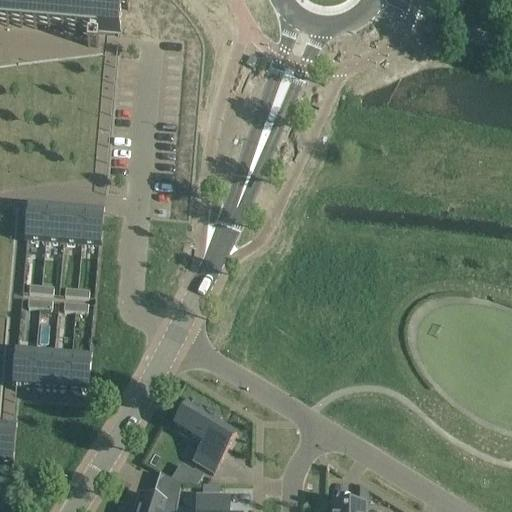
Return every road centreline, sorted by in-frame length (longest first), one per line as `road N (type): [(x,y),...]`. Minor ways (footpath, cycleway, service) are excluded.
road 1 (tertiary): [(171,338),(225,232),(307,26)]
road 2 (residential): [(133,270),(153,39)]
road 3 (tertiary): [(66,511),(171,338)]
road 4 (unclassified): [(304,424),(453,511)]
road 5 (unclassified): [(171,338),(304,424)]
road 6 (unclassified): [(511,42),(452,33),(376,1)]
